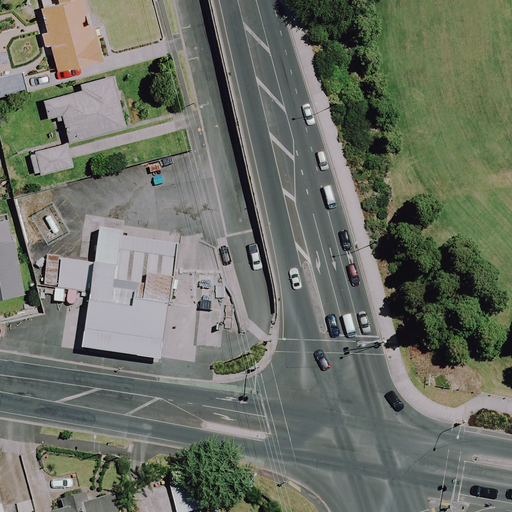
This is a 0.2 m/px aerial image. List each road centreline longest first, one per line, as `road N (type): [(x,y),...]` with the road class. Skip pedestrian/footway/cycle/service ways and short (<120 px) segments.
road 1 (residential): [(177,415),(198,363),(265,318),(185,0)]
road 2 (primary): [(366,447),(249,0)]
road 3 (secondary): [(177,415),(366,447)]
road 4 (secondary): [(0,385),(177,415)]
road 5 (secondary): [(511,470),(366,447)]
